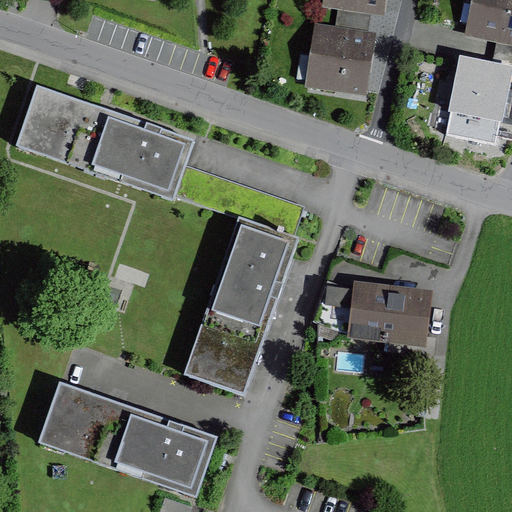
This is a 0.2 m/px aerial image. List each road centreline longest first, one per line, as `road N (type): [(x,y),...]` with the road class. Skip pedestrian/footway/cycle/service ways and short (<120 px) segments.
road 1 (residential): [(0,24),(483,194)]
road 2 (residential): [(483,194),(444,309),(439,361)]
